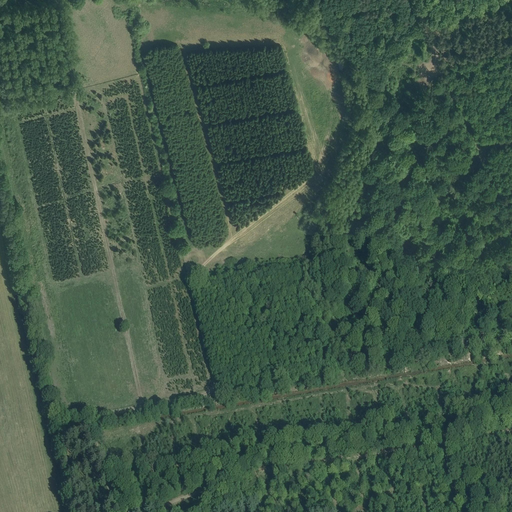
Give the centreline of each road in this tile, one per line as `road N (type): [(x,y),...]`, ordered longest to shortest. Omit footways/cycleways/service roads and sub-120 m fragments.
road 1 (track): [(126,511),(99,417),(221,385),(193,270),(232,239)]
road 2 (track): [(511,431),(258,473),(140,511)]
road 3 (track): [(511,221),(411,0)]
